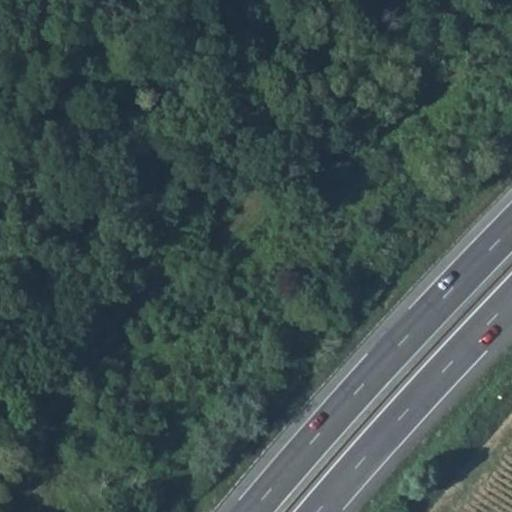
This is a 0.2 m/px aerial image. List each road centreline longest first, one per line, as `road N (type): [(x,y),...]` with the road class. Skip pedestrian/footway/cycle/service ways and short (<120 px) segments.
road 1 (trunk): [(511,227),(250,511)]
road 2 (trunk): [(314,511),(511,296)]
